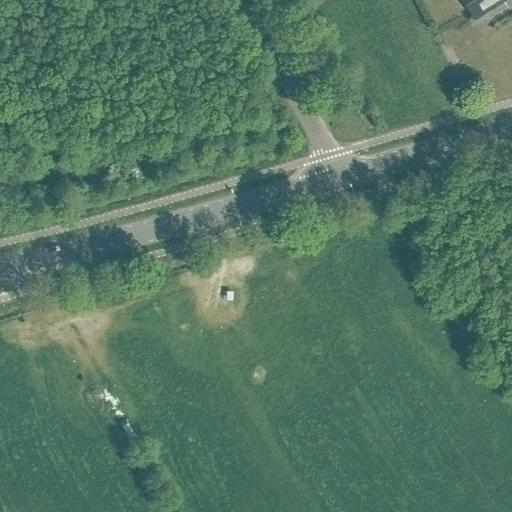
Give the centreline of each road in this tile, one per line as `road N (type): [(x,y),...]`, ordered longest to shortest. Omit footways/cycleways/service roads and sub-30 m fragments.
road 1 (primary): [(0,268),(331,179)]
road 2 (tertiary): [(331,179),(311,124),(233,0)]
road 3 (primary): [(331,179),(511,127)]
